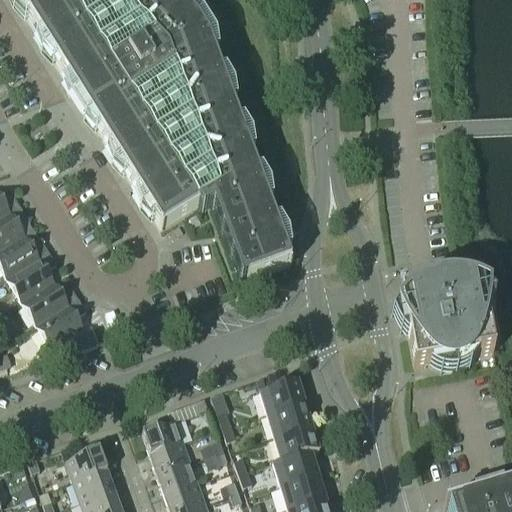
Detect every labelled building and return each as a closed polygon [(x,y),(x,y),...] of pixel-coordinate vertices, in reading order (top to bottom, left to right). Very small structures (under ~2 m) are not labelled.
[(289,269),(206,44),(194,25),(169,0),(11,0),(75,101),(88,121),(159,235),(197,211),(201,216),(211,212),(239,287),(289,269)] [(0,222),(19,211),(11,200),(1,206),(0,204),(0,222)] [(0,255),(32,235),(27,228),(29,227),(19,211),(0,222),(0,255)] [(0,276),(5,284),(48,258),(38,242),(37,243),(32,235),(0,255),(0,276)] [(52,288),(45,276),(55,269),(48,258),(5,284),(20,308),(52,288)] [(492,357),(480,290),(478,282),(438,290),(437,283),(431,285),(425,287),(420,289),(415,292),(410,295),(398,297),(412,372),(492,357)] [(34,331),(77,304),(70,294),(60,300),(52,288),(20,308),(34,331)] [(81,334),(74,323),(84,316),(77,304),(34,331),(50,356),(72,342),(77,357),(96,350),(90,331),(81,334)] [(302,406),(302,396),(299,396),(296,385),(257,397),(265,420),(303,409),(302,406)] [(207,415),(203,404),(195,407),(199,418),(207,415)] [(310,432),(307,421),(310,420),(304,412),(303,409),(265,420),(272,443),(310,432)] [(229,431),(225,418),(216,421),(220,434),(229,431)] [(181,448),(174,427),(140,439),(148,460),(181,448)] [(234,444),(229,431),(220,434),(225,448),(234,444)] [(316,452),(316,442),(313,442),(310,432),(272,443),(279,466),(309,457),(310,458),(317,455),(316,452)] [(222,457),(218,447),(210,449),(214,460),(222,457)] [(189,468),(181,448),(148,460),(155,480),(189,468)] [(105,476),(97,455),(63,467),(71,488),(105,476)] [(226,467),(222,457),(214,460),(217,470),(226,467)] [(315,477),(316,467),(312,467),(310,458),(309,457),(279,466),(271,468),(278,492),(316,480),(315,477)] [(245,476),(241,463),(232,467),(236,479),(245,476)] [(38,476),(34,464),(26,467),(30,478),(38,476)] [(196,489),(189,468),(155,480),(163,501),(196,489)] [(24,481),(20,469),(12,472),(16,484),(24,481)] [(112,496),(105,476),(71,488),(78,508),(112,496)] [(250,490),(245,476),(236,479),(241,493),(250,490)] [(293,511),(323,503),(320,493),(323,491),(317,483),(316,480),(278,492),(284,511),(293,511)] [(237,497),(233,487),(225,490),(228,500),(237,497)] [(195,511),(203,509),(196,489),(163,501),(166,511),(195,511)] [(511,511),(511,492),(452,511),(451,511),(511,511)] [(117,511),(112,496),(78,508),(79,511),(117,511)] [(240,507),(237,497),(228,500),(232,510),(240,507)] [(326,511),(323,503),(293,511),(326,511)]
